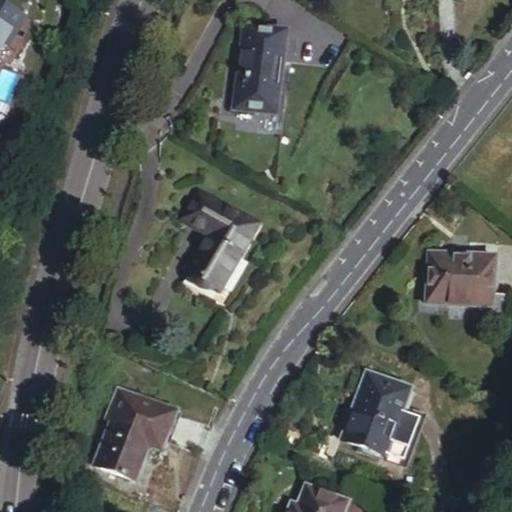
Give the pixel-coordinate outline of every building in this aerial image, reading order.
[(0,0),(0,56),(9,42),(13,45),(31,17),(1,0),(0,0)] [(244,27),(235,109),(276,113),(285,31),(244,27)] [(208,236),(186,272),(217,291),(256,227),(197,193),(180,221),(208,236)] [(427,304),(449,304),(450,293),(493,295),(494,256),(428,255),(427,304)] [(493,305),(493,295),(450,293),(449,304),(493,305)] [(351,411),(342,440),(388,455),(409,388),(367,374),(355,413),(351,411)] [(126,393),(96,465),(136,481),(155,437),(165,441),(176,413),(126,393)] [(343,511),(347,504),(308,489),(300,509),(295,507),(292,511),(343,511)]
